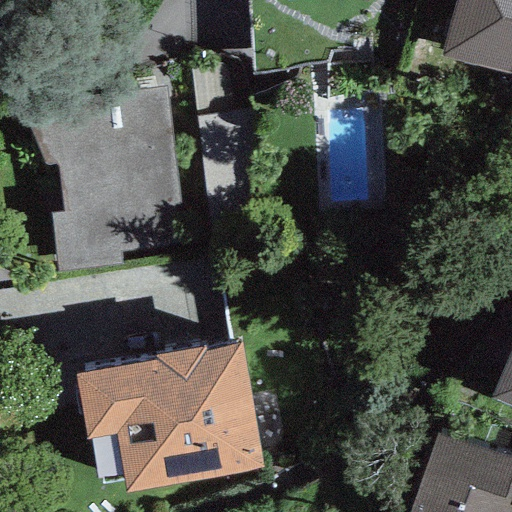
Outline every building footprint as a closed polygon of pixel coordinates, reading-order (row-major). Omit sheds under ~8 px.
[(511,70),(511,0),(453,0),(439,50),(511,70)] [(47,92),(4,113),(29,164),(46,163),(50,208),(37,209),(42,264),(110,259),(109,245),(168,240),(164,196),(173,196),(164,83),(47,92)] [(256,107),(195,115),(210,231),(270,224),(256,107)] [(511,296),(471,397),(511,413),(511,296)] [(154,357),(74,371),(85,435),(92,434),(101,481),(122,477),(124,489),(262,464),(240,341),(204,347),(204,342),(153,351),(154,357)] [(505,511),(511,489),(511,449),(430,426),(404,511),(505,511)]
